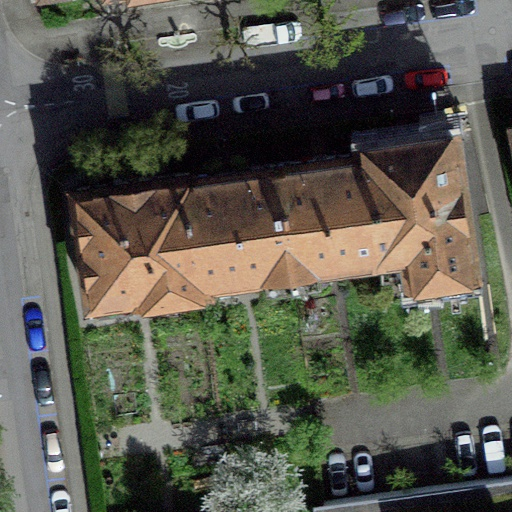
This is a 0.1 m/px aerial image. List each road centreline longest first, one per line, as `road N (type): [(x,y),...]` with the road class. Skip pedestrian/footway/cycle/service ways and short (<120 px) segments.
road 1 (residential): [(0,114),(511,32)]
road 2 (residential): [(0,157),(46,511)]
